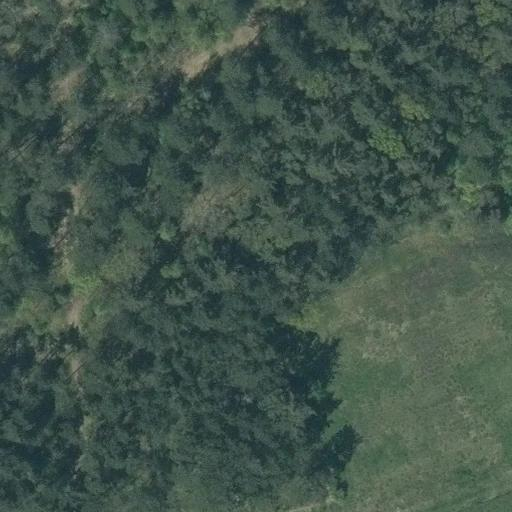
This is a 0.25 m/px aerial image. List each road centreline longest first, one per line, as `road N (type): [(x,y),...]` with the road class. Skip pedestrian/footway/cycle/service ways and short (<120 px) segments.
road 1 (track): [(108,511),(56,0)]
road 2 (track): [(70,135),(317,0)]
